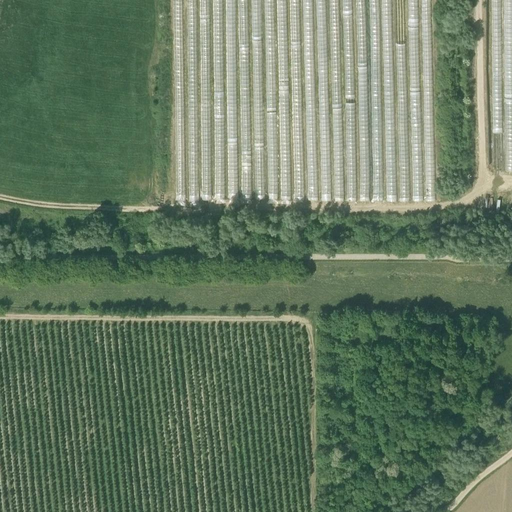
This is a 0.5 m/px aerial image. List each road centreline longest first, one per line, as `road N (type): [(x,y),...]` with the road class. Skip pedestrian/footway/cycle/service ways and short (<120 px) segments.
road 1 (track): [(511,183),(392,208),(119,207),(0,194)]
road 2 (track): [(314,511),(306,324),(0,316)]
road 3 (track): [(482,187),(477,0)]
